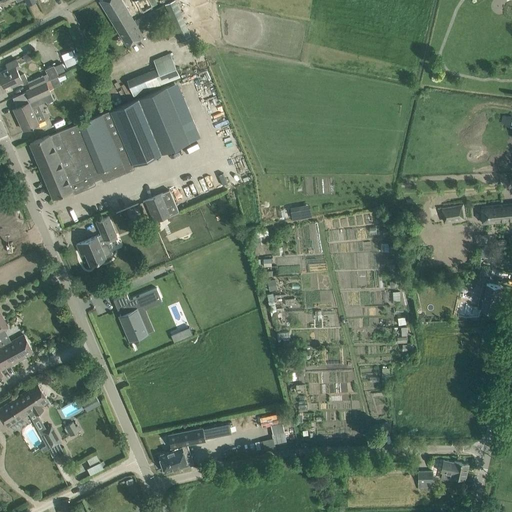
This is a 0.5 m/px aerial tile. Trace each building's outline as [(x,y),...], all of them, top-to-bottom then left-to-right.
[(52,0),(45,4),(48,11),(65,2),(63,0),(52,0)] [(99,0),(100,0),(113,23),(114,24),(130,14),(129,13),(121,0),(99,0)] [(140,13),(157,4),(154,0),(135,0),(134,1),(140,13)] [(175,0),(165,4),(182,42),(192,38),(175,0)] [(151,11),(146,14),(149,20),(155,17),(151,11)] [(130,14),(114,24),(118,31),(127,45),(135,40),(142,36),(137,27),(144,23),(140,17),(134,21),(130,14)] [(156,67),(127,79),(133,94),(166,81),(180,76),(171,53),(153,60),(156,67)] [(10,82),(12,86),(27,79),(24,73),(20,75),(17,69),(20,67),(16,59),(6,64),(8,68),(0,72),(0,78),(3,86),(10,82)] [(56,64),(44,69),(46,74),(49,80),(59,76),(58,75),(60,74),(56,64)] [(46,74),(27,82),(30,89),(46,81),(49,80),(46,74)] [(46,81),(30,89),(26,91),(31,101),(44,95),(47,103),(54,100),(46,81)] [(50,135),(50,134),(30,142),(53,198),(72,190),(73,192),(75,193),(95,185),(96,183),(95,180),(101,178),(102,181),(104,181),(134,169),(135,167),(134,165),(189,141),(167,86),(140,97),(140,98),(50,135)] [(20,121),(24,130),(38,123),(29,102),(16,108),(21,121),(20,121)] [(162,193),(150,198),(159,219),(171,214),(179,211),(170,190),(162,193)] [(511,203),(481,207),(483,223),(501,221),(511,219),(511,203)] [(442,206),(443,220),(464,218),(463,204),(442,206)] [(101,234),(77,244),(81,253),(85,252),(90,264),(99,260),(106,257),(106,256),(110,255),(112,252),(108,244),(106,243),(101,245),(100,242),(117,235),(116,234),(109,216),(105,217),(96,221),(101,234)] [(261,245),(259,235),(252,236),(254,246),(261,245)] [(262,285),(263,290),(264,290),(265,293),(271,292),(269,283),(266,284),(265,278),(261,278),(262,284),(263,283),(263,285),(262,285)] [(494,312),(500,286),(487,283),(485,290),(481,290),(477,307),(481,308),(494,312)] [(147,333),(137,309),(161,299),(157,288),(129,299),(127,294),(113,299),(118,310),(119,309),(122,314),(121,315),(121,314),(120,315),(131,340),(132,339),(132,340),(147,333)] [(273,324),(279,323),(273,293),(267,294),(273,324)] [(462,304),(461,312),(475,316),(477,308),(462,304)] [(15,339),(1,347),(10,364),(24,357),(33,352),(24,334),(15,339)] [(0,375),(2,374),(0,370),(0,369),(10,364),(1,347),(0,345),(0,375)] [(29,389),(18,396),(26,408),(28,413),(29,413),(31,416),(31,415),(35,413),(36,415),(43,409),(41,405),(49,400),(38,383),(29,389)] [(87,410),(99,404),(94,395),(82,401),(87,410)] [(0,416),(7,427),(10,425),(28,413),(26,408),(18,396),(0,407),(0,416)] [(71,435),(80,430),(78,426),(75,427),(73,422),(65,426),(71,435)] [(229,423),(202,429),(204,439),(231,434),(229,423)] [(42,431),(39,432),(46,445),(48,449),(53,456),(57,454),(53,446),(59,443),(61,442),(51,425),(45,429),(42,431)] [(165,472),(179,467),(181,469),(186,467),(186,465),(193,462),(187,444),(205,440),(204,439),(202,429),(202,428),(169,434),(172,447),(172,451),(159,455),(162,463),(160,465),(162,470),(164,470),(165,472)] [(284,432),(271,434),(273,444),(286,442),(284,432)] [(465,478),(468,464),(444,459),(441,472),(442,472),(442,476),(443,478),(444,479),(446,480),(448,480),(450,479),(452,478),(453,476),(465,478)] [(89,473),(102,467),(99,460),(86,466),(89,473)] [(367,466),(367,474),(378,474),(378,466),(367,466)] [(432,482),(432,471),(418,471),(419,488),(432,488),(431,488),(431,482),(432,482)]
